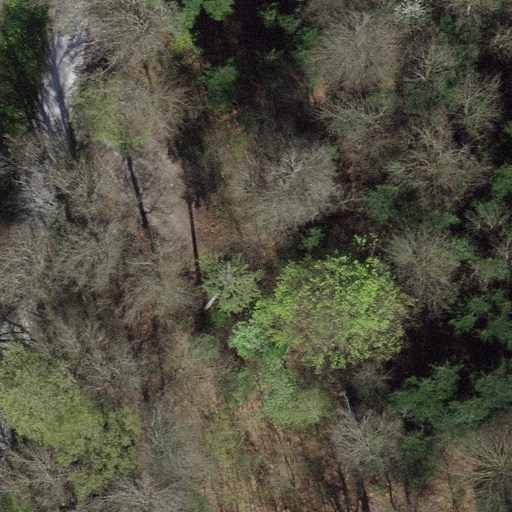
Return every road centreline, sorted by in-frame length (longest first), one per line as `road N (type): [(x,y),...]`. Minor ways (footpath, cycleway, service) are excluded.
road 1 (track): [(75,0),(0,374)]
road 2 (track): [(8,341),(99,511)]
